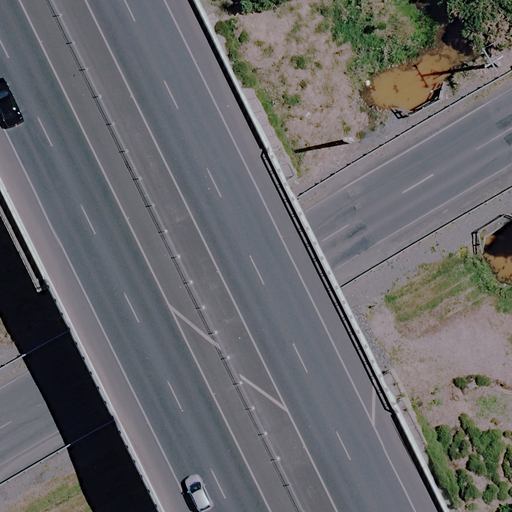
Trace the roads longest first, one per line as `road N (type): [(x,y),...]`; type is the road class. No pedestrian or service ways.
road 1 (tertiary): [(511,124),(0,422)]
road 2 (motorway): [(125,0),(379,511)]
road 3 (motorway): [(231,511),(0,47)]
